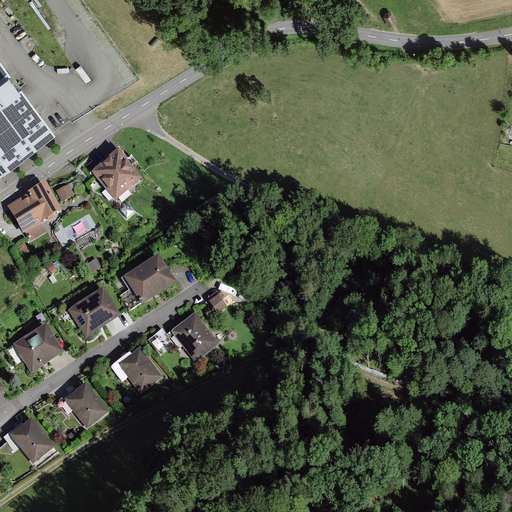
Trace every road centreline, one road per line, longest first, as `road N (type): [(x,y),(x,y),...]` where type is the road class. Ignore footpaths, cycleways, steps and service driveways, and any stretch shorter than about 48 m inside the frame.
road 1 (track): [(0,503),(169,398),(285,356),(341,365),(511,435)]
road 2 (tertiary): [(0,201),(133,109),(267,36),(318,28),(428,41),(511,33)]
road 3 (track): [(511,305),(361,251),(182,148),(133,109)]
road 4 (residential): [(0,415),(203,287)]
road 5 (unknown): [(113,123),(36,85),(0,32)]
